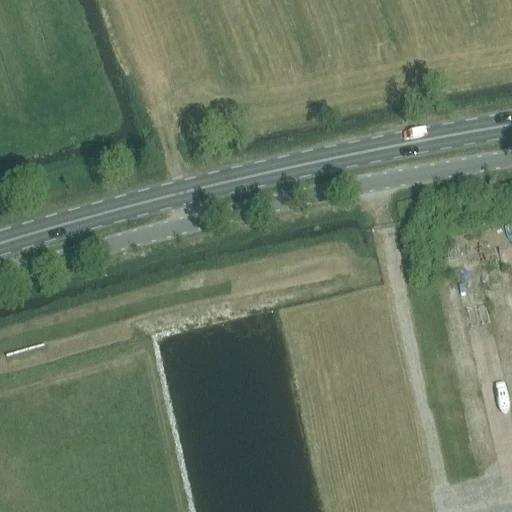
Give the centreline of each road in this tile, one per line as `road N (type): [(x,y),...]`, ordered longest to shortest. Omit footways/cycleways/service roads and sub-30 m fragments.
road 1 (primary): [(0,249),(182,196),(511,127)]
road 2 (unclassified): [(0,279),(140,237),(511,160)]
